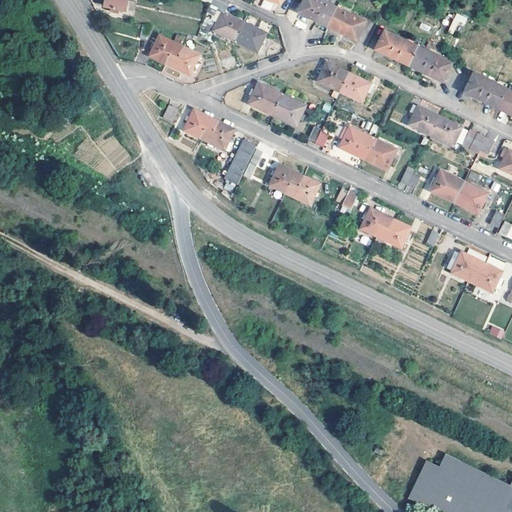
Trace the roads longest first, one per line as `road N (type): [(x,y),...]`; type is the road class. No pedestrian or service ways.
road 1 (unclassified): [(182,183),(189,261),(219,327),(394,511)]
road 2 (secondary): [(182,183),(245,236),(511,366)]
road 3 (residential): [(199,100),(511,253)]
road 4 (residential): [(511,133),(340,53),(298,57)]
road 5 (secondary): [(117,81),(182,183)]
